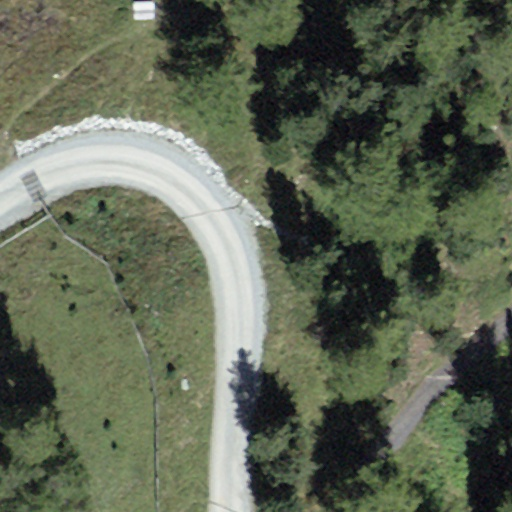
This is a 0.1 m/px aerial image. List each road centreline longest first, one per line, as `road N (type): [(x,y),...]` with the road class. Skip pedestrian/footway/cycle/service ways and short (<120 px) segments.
road 1 (track): [(229,511),(234,299),(225,236),(199,201),(167,174),(123,161),(75,166),(0,208)]
road 2 (track): [(511,326),(399,426),(342,511)]
